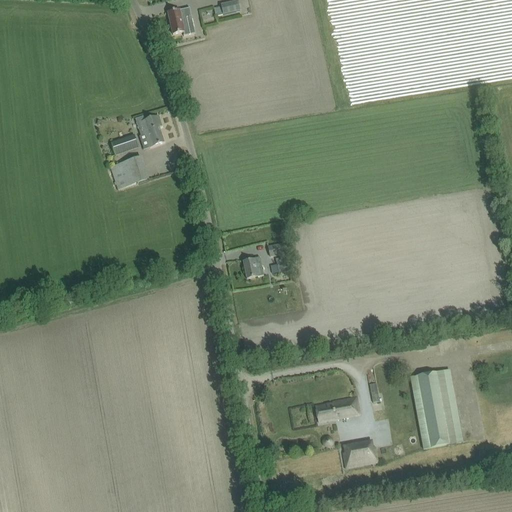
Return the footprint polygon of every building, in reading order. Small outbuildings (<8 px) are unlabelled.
[(221,6),(224,15),(240,12),(238,2),(221,6)] [(173,36),(184,33),(184,36),(184,37),(195,34),(190,8),(189,9),(180,11),(179,11),(168,13),(173,36)] [(209,29),(210,37),(222,34),(220,26),(209,29)] [(145,122),(143,117),(135,120),(141,137),(146,135),(150,148),(164,144),(159,128),(162,127),(158,118),(145,122)] [(111,144),(115,156),(138,148),(134,136),(111,144)] [(111,168),(118,189),(136,183),(129,162),(111,168)] [(268,248),(270,258),(285,255),(283,245),(268,248)] [(289,257),(276,260),(278,274),(292,271),(289,257)] [(263,277),(262,269),(260,261),(255,262),(254,261),(244,263),(247,280),(258,278),(263,277)] [(445,342),(447,355),(456,354),(454,341),(445,342)] [(463,444),(450,371),(410,378),(423,451),(463,444)] [(375,406),(382,405),(381,388),(374,388),(375,406)] [(360,416),(356,399),(333,403),(333,405),(316,408),(319,424),(360,416)] [(379,411),(379,421),(388,421),(388,411),(379,411)] [(343,454),(346,469),(378,463),(375,449),(372,449),(370,443),(349,446),(351,453),(343,454)]
